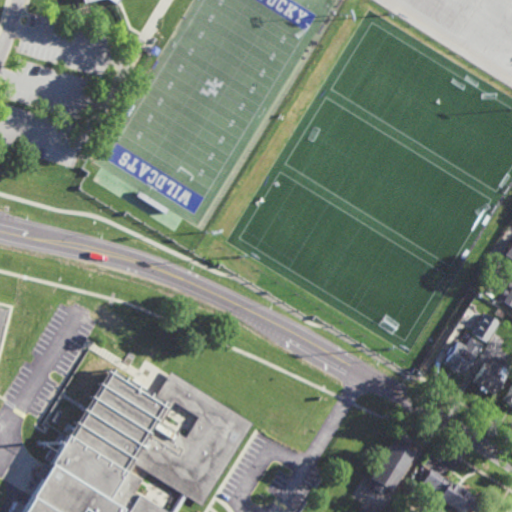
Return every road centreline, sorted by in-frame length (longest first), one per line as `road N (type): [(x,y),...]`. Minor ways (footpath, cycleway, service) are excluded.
road 1 (secondary): [(0,225),(200,286),(393,390)]
road 2 (secondary): [(393,390),(511,463)]
